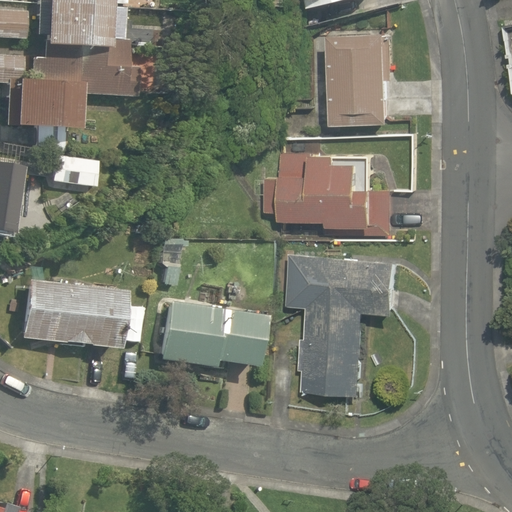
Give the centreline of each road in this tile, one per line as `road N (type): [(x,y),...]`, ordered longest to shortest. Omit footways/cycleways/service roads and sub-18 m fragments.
road 1 (residential): [(484,444),(342,464),(231,456),(32,416),(0,398)]
road 2 (residential): [(484,444),(465,355),(467,169)]
road 3 (residential): [(467,169),(469,91),(456,0)]
